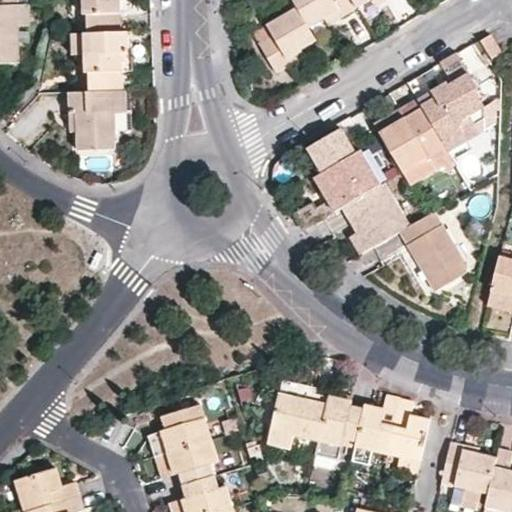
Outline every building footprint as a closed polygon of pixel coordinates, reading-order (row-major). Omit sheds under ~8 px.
[(83,0),(84,10),(88,10),(88,30),(121,28),(120,0),(83,0)] [(342,17),(356,8),(351,0),(292,0),(296,7),(309,29),(324,20),(339,11),(342,17)] [(351,0),(356,8),(370,0),(351,0)] [(6,2),(0,2),(0,60),(20,60),(18,22),(18,2),(6,2)] [(30,2),(18,2),(18,22),(30,21),(30,2)] [(276,73),(292,64),(288,58),(303,49),(317,41),(309,29),(296,7),(252,32),(276,73)] [(328,25),(342,17),(339,11),(324,20),(328,25)] [(129,49),(129,28),(121,28),(88,30),(85,30),(86,50),(86,69),(91,69),(91,87),(124,87),(124,50),(129,49)] [(86,50),(85,30),(72,31),(73,50),(86,50)] [(473,41),(484,60),(495,53),(484,34),(473,41)] [(303,49),(288,58),(292,64),(307,56),(303,49)] [(466,115),(479,107),(472,94),(473,92),(451,54),(437,62),(435,64),(444,79),(447,83),(444,85),(441,82),(428,89),(432,94),(417,103),(418,105),(439,142),(459,130),(457,126),(468,120),(466,115)] [(135,124),(133,86),(124,87),(91,87),(72,88),(72,110),(78,109),(78,127),(79,146),(117,145),(116,125),(135,124)] [(415,100),(417,103),(432,94),(428,89),(413,98),(415,100)] [(412,96),(395,106),(400,115),(418,105),(417,103),(415,100),(413,98),(412,96)] [(395,106),(370,121),(375,130),(399,171),(442,146),(439,142),(418,105),(400,115),(395,106)] [(442,146),(445,152),(480,131),(479,107),(466,115),(468,120),(457,126),(459,130),(439,142),(442,146)] [(307,145),(322,168),(355,147),(341,124),(307,145)] [(442,146),(399,171),(405,180),(447,155),(445,152),(442,146)] [(338,207),(378,184),(358,148),(355,147),(322,168),(318,170),(332,194),(324,198),(326,201),(332,211),(338,207)] [(332,194),(318,170),(311,175),(324,198),(332,194)] [(372,245),(398,230),(407,225),(381,182),(378,184),(338,207),(353,231),(364,249),(372,245)] [(463,266),(432,210),(425,214),(407,225),(398,230),(432,288),(463,272),(463,266)] [(347,235),(358,253),(364,249),(353,231),(347,235)] [(511,260),(495,256),(484,304),(511,311),(511,260)] [(274,398),(321,409),(322,403),(311,401),(276,392),(274,398)] [(345,433),(352,435),(359,404),(347,403),(342,402),(343,397),(324,393),(322,403),(321,409),(315,435),(338,440),(340,432),(345,433)] [(371,445),(385,448),(396,396),(383,393),(381,404),(379,410),(372,408),(374,403),(360,400),(359,404),(352,435),(351,440),(371,445)] [(398,451),(417,455),(426,415),(414,412),(412,417),(406,415),(407,410),(409,399),(396,396),(385,448),(398,451)] [(288,430),(315,435),(321,409),(274,398),(268,426),(288,430)] [(214,431),(210,415),(202,417),(200,411),(197,399),(166,407),(169,420),(164,421),(170,443),(214,431)] [(237,425),(233,412),(218,417),(221,429),(237,425)] [(285,443),(288,430),(268,426),(265,439),(285,443)] [(218,448),(214,431),(170,443),(176,466),(180,465),(184,478),(214,469),(211,457),(215,456),(213,450),(218,448)] [(335,452),(338,440),(315,435),(312,447),(335,452)] [(454,480),(486,487),(494,452),(477,448),(463,445),(464,440),(449,437),(440,476),(454,480)] [(253,451),(250,439),(242,441),(245,453),(253,451)] [(368,456),(371,445),(351,440),(349,452),(368,456)] [(478,444),(464,440),(463,445),(477,448),(478,444)] [(483,500),(511,506),(511,465),(506,464),(510,446),(497,442),(494,452),(486,487),(483,500)] [(164,470),(176,466),(170,443),(157,446),(164,470)] [(414,466),(417,455),(398,451),(395,463),(414,466)] [(22,500),(26,511),(78,495),(74,481),(61,485),(57,486),(55,481),(59,479),(57,469),(17,481),(22,500)] [(218,483),(214,469),(184,478),(187,492),(183,493),(187,511),(200,511),(233,503),(229,488),(224,489),(222,482),(218,483)] [(483,500),(486,487),(454,480),(449,497),(481,505),(483,500)] [(6,485),(5,486),(11,504),(22,500),(17,481),(6,485)] [(187,511),(183,493),(173,496),(176,511),(187,511)] [(67,511),(70,511),(81,507),(78,495),(26,511),(25,511),(67,511)] [(340,511),(353,511),(355,503),(343,500),(340,511)] [(235,511),(233,503),(200,511),(235,511)] [(395,511),(396,511),(372,507),(355,503),(353,511),(395,511)]
